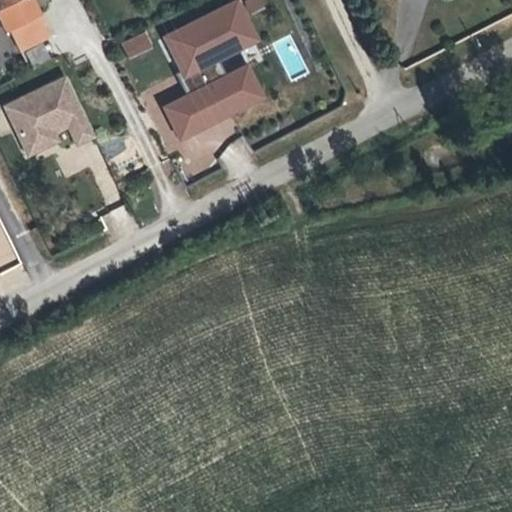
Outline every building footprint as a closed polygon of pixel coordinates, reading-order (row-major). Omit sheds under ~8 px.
[(0,0),(0,12),(18,50),(43,38),(38,28),(43,25),(34,7),(47,0),(46,0),(0,0)] [(202,90),(215,118),(249,101),(234,70),(221,77),(212,58),(250,39),(230,0),(163,36),(178,69),(171,72),(183,98),(202,90)] [(143,32),(121,44),(127,57),(150,46),(143,32)] [(27,66),(44,58),(37,45),(21,53),(27,66)] [(264,94),(249,63),(234,70),(249,101),(264,94)] [(3,109),(27,156),(47,145),(43,137),(51,133),(66,126),(75,144),(92,135),(63,78),(3,109)] [(186,132),(215,118),(202,90),(183,98),(172,103),(186,132)] [(47,145),(55,141),(51,133),(43,137),(47,145)] [(233,178),(256,161),(238,136),(215,154),(233,178)] [(99,215),(105,231),(130,221),(123,205),(99,215)]
